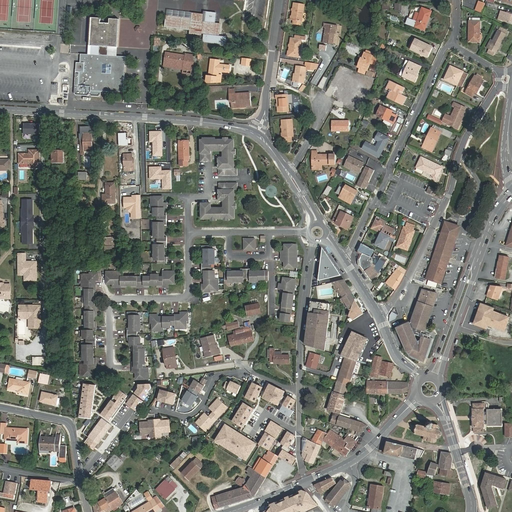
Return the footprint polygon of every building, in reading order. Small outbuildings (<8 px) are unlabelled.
[(478,1),(475,11),(483,13),(486,3),(478,1)] [(300,25),(303,4),(293,2),(290,19),(293,20),(292,24),(300,25)] [(498,5),(488,2),(486,10),(490,11),(491,7),(497,9),(498,5)] [(425,30),(433,11),(422,7),(417,21),(409,17),(407,23),(425,30)] [(170,10),(169,14),(194,18),(195,13),(170,10)] [(511,13),(501,10),(498,19),(511,23),(511,13)] [(194,18),(169,14),(168,26),(193,30),(192,33),(204,35),(204,33),(206,34),(205,42),(222,44),(222,45),(227,46),(228,37),(221,36),(222,24),(217,23),(218,13),(205,11),(205,14),(195,13),(194,18)] [(100,55),(90,54),(81,53),(81,62),(77,62),(75,86),(75,89),(75,94),(77,96),(88,97),(90,95),(92,97),(99,97),(101,95),(101,91),(125,93),(126,75),(122,75),(122,66),(126,66),(127,57),(118,56),(108,56),(109,47),(119,48),(121,19),(110,19),(110,24),(101,23),(101,18),(92,17),(91,46),(101,47),(100,55)] [(478,21),(478,18),(469,17),(469,41),(480,42),(480,21),(478,21)] [(337,28),(337,24),(324,22),(324,26),(327,26),(324,41),(333,43),(335,28),(337,28)] [(489,49),(496,53),(507,32),(500,28),(489,49)] [(304,39),(304,35),(293,34),(293,37),(290,36),(287,53),(297,55),(300,39),(304,39)] [(390,38),(387,46),(397,50),(400,43),(390,38)] [(411,49),(426,57),(431,46),(416,38),(411,49)] [(347,43),(345,52),(358,55),(360,46),(347,43)] [(91,46),(90,54),(100,55),(101,47),(91,46)] [(118,56),(119,48),(109,47),(108,56),(118,56)] [(392,59),(396,52),(388,48),(386,52),(389,54),(388,57),(392,59)] [(186,60),(187,56),(167,52),(165,63),(185,67),(189,67),(190,60),(186,60)] [(360,67),(367,69),(368,70),(374,55),(365,52),(363,58),(362,60),(361,60),(358,66),(360,67)] [(189,67),(185,67),(184,70),(193,72),(195,57),(187,56),(186,60),(190,60),(189,67)] [(211,60),(209,76),(208,76),(207,81),(208,83),(212,83),(220,83),(220,78),(218,78),(219,72),(229,73),(230,68),(220,66),(220,61),(211,60)] [(250,68),(251,61),(243,60),(242,67),(250,68)] [(417,76),(421,66),(409,61),(408,63),(405,62),(400,73),(403,74),(402,76),(416,83),(419,78),(417,76)] [(294,72),(293,81),(303,82),(305,66),(295,64),(294,72)] [(464,72),(453,67),(451,72),(449,71),(445,80),(457,86),(459,82),(464,72)] [(464,72),(459,82),(463,84),(468,74),(464,72)] [(473,97),(475,94),(477,90),(479,91),(484,81),(481,79),(477,77),(475,76),(466,93),(473,97)] [(402,95),(405,88),(390,81),(386,90),(390,91),(387,98),(403,106),(407,97),(402,95)] [(349,82),(342,82),(342,95),(344,95),(344,105),(352,106),(352,100),(364,100),(364,90),(346,90),(346,86),(349,86),(349,82)] [(289,111),(286,94),(276,95),(278,112),(289,111)] [(229,96),(229,103),(232,103),(235,103),(235,108),(251,108),(250,95),(236,96),(229,96)] [(453,107),(456,108),(449,124),(458,128),(461,121),(460,120),(460,118),(461,119),(464,111),(466,108),(455,102),(453,107)] [(395,124),(398,117),(393,114),(394,111),(381,105),(376,116),(395,124)] [(294,135),(292,118),(282,119),(284,136),(294,135)] [(350,131),(349,120),(332,121),(332,131),(350,131)] [(40,124),(24,124),(24,134),(40,134),(40,124)] [(440,135),(449,139),(452,135),(443,130),(436,127),(434,130),(441,133),(440,135)] [(432,128),(426,141),(428,142),(434,130),(432,128)] [(428,142),(426,141),(422,148),(432,153),(440,135),(441,133),(434,130),(428,142)] [(380,158),(389,138),(377,132),(374,140),(377,142),(375,146),(365,142),(362,150),(380,158)] [(93,155),(93,152),(84,152),(83,134),(80,134),(80,155),(93,155)] [(84,152),(93,152),(93,134),(83,134),(84,152)] [(203,140),(202,140),(202,161),(211,162),(211,150),(225,149),(225,159),(219,159),(219,176),(238,176),(238,168),(235,169),(232,169),(232,160),(235,160),(234,155),(234,149),(234,140),(229,140),(224,140),(216,140),(203,140)] [(190,141),(179,142),(180,166),(189,166),(188,162),(190,161),(190,141)] [(334,165),(334,154),(317,154),(317,150),(312,150),(312,171),(321,171),(322,165),(334,165)] [(40,168),(39,151),(29,151),(29,154),(19,154),(19,164),(29,164),(29,168),(40,168)] [(64,152),(52,152),(52,163),(64,163),(64,152)] [(125,171),(135,171),(134,160),(133,160),(132,155),(124,155),(125,171)] [(364,163),(349,156),(344,167),(352,170),(352,169),(355,170),(355,172),(359,173),(364,163)] [(437,180),(443,168),(421,157),(417,167),(432,175),(431,177),(437,180)] [(0,170),(9,171),(9,160),(0,160),(0,170)] [(374,169),(366,166),(357,184),(365,189),(374,169)] [(78,173),(78,179),(79,181),(87,181),(87,173),(78,173)] [(116,183),(107,183),(107,195),(104,195),(104,204),(116,204),(116,183)] [(238,183),(219,183),(219,200),(225,200),(226,209),(211,209),(211,204),(202,204),(202,217),(211,217),(211,219),(212,219),(217,219),(225,219),(230,219),(235,219),(235,209),(235,204),(235,199),(233,199),(232,190),(235,190),(238,190),(238,183)] [(352,205),(358,191),(345,185),(339,199),(352,205)] [(437,197),(439,191),(429,187),(426,193),(437,197)] [(162,197),(152,197),(152,204),(155,204),(155,208),(164,208),(165,208),(165,204),(162,204),(162,197)] [(33,200),(23,200),(23,222),(32,222),(32,217),(33,217),(33,216),(33,200)] [(124,203),(124,218),(134,218),(134,203),(124,203)] [(155,208),(154,208),(154,215),(157,215),(157,219),(167,219),(167,215),(164,215),(164,208),(155,208)] [(350,231),(355,218),(353,217),(354,214),(344,209),(342,212),(341,211),(335,223),(350,231)] [(380,218),(376,216),(371,227),(382,233),(375,246),(385,251),(395,230),(386,225),(387,222),(380,218)] [(167,219),(157,219),(157,223),(154,223),(154,230),(165,230),(164,223),(167,223),(167,219)] [(32,222),(23,222),(23,244),(33,244),(33,228),(33,227),(32,227),(32,222)] [(445,222),(424,284),(436,287),(437,283),(433,281),(434,280),(439,282),(445,262),(440,260),(442,253),(447,255),(454,236),(456,237),(457,235),(457,234),(457,233),(456,232),(458,231),(457,230),(457,229),(457,228),(456,226),(455,225),(454,224),(453,224),(445,222)] [(406,228),(404,227),(397,247),(408,251),(415,231),(413,230),(415,226),(407,224),(406,228)] [(165,230),(154,230),(155,237),(158,237),(158,241),(167,241),(167,237),(165,237),(165,230)] [(456,237),(454,236),(447,255),(442,253),(440,260),(445,262),(439,282),(434,280),(433,281),(437,283),(436,287),(439,288),(456,237)] [(256,240),(245,240),(245,251),(256,251),(256,240)] [(167,241),(158,241),(158,244),(155,244),(155,252),(165,252),(165,244),(167,244),(167,241)] [(378,273),(387,260),(382,256),(374,267),(373,266),(371,266),(370,258),(374,250),(362,243),(358,251),(363,253),(360,259),(360,266),(372,282),(378,273)] [(297,257),(297,245),(296,245),(285,245),(286,253),(282,253),(282,257),(297,257)] [(215,250),(215,246),(205,246),(205,250),(208,250),(209,257),(218,257),(218,250),(215,250)] [(165,252),(155,252),(155,259),(158,259),(158,263),(168,263),(167,259),(165,259),(165,252)] [(328,254),(322,255),(319,281),(342,276),(328,254)] [(218,257),(209,257),(208,264),(205,264),(205,268),(215,268),(215,265),(218,265),(218,257)] [(298,268),(297,257),(282,257),(282,261),(285,261),(286,268),(298,268)] [(501,257),(497,279),(506,281),(510,258),(501,257)] [(26,262),(19,262),(19,272),(27,272),(27,281),(37,281),(37,262),(32,262),(32,263),(30,263),(30,262),(26,262)] [(218,279),(218,272),(215,272),(215,268),(205,268),(205,272),(209,272),(209,279),(214,279),(216,279),(218,279)] [(229,277),(229,282),(237,282),(237,273),(230,273),(230,270),(225,270),(225,277),(229,277)] [(237,282),(244,282),(244,278),(247,278),(247,270),(243,270),(243,273),(237,273),(237,282)] [(251,278),(251,283),(258,283),(258,282),(258,273),(251,273),(251,270),(247,270),(247,278),(251,278)] [(404,275),(399,271),(397,270),(386,283),(395,290),(398,286),(401,280),(404,275)] [(175,271),(163,271),(163,277),(164,287),(168,287),(168,283),(175,283),(175,271)] [(27,272),(19,272),(19,275),(25,275),(25,281),(27,281),(27,272)] [(121,272),(107,272),(107,284),(115,284),(115,287),(122,287),(121,272)] [(125,272),(121,272),(122,287),(130,287),(130,285),(133,285),(133,277),(126,277),(125,272)] [(95,273),(87,273),(87,274),(80,274),(80,283),(82,283),(82,286),(86,286),(95,286),(95,282),(93,282),(93,280),(98,280),(98,273),(95,273)] [(258,273),(258,282),(269,282),(269,273),(258,273)] [(160,274),(152,274),(152,277),(152,285),(153,285),(160,285),(160,287),(164,287),(163,277),(160,277),(160,274)] [(144,277),(133,277),(133,285),(136,285),(136,287),(144,287),(144,277)] [(152,277),(144,277),(144,287),(153,287),(153,285),(152,285),(152,277)] [(295,291),(297,280),(284,278),(283,285),(283,286),(280,286),(280,289),(295,291)] [(218,291),(218,282),(216,282),(216,279),(214,279),(209,279),(203,279),(203,292),(206,292),(211,292),(211,291),(218,291)] [(344,281),(332,284),(335,287),(336,286),(338,290),(337,291),(342,299),(340,301),(342,304),(345,302),(351,312),(355,300),(354,300),(352,297),(347,300),(346,297),(351,294),(349,291),(350,290),(344,281)] [(0,298),(1,299),(10,299),(10,285),(3,285),(2,287),(0,287),(0,286),(0,298)] [(85,286),(85,297),(86,297),(94,297),(94,286),(85,286)] [(504,289),(493,287),(489,297),(499,300),(504,289)] [(294,302),(295,291),(285,290),(284,301),(294,302)] [(435,294),(421,290),(408,323),(411,329),(421,332),(435,294)] [(86,297),(86,308),(93,308),(96,308),(96,300),(94,300),(94,297),(86,297)] [(293,312),(294,302),(284,301),(283,311),(293,312)] [(332,305),(312,303),(306,346),(325,352),(332,305)] [(485,304),(483,303),(476,324),(477,324),(485,304)] [(494,311),(496,308),(485,304),(477,324),(488,328),(490,324),(506,330),(510,317),(494,311)] [(248,317),(256,315),(254,305),(246,307),(248,317)] [(34,306),(20,306),(20,317),(21,317),(21,314),(30,315),(30,318),(32,320),(32,329),(38,329),(38,325),(41,325),(41,306),(36,306),(36,308),(34,308),(34,306)] [(86,308),(86,320),(94,320),(94,317),(96,317),(96,308),(93,308),(86,308)] [(281,322),(291,323),(293,312),(283,311),(281,322)] [(131,323),(141,323),(141,316),(138,316),(138,312),(128,312),(128,316),(131,316),(131,323)] [(175,329),(187,329),(187,321),(188,321),(188,313),(181,313),(181,317),(179,317),(179,316),(175,316),(175,325),(175,329)] [(21,317),(20,317),(20,319),(29,319),(30,320),(30,329),(32,329),(32,320),(30,318),(30,315),(21,314),(21,317)] [(153,331),(164,331),(164,318),(161,318),(161,320),(159,320),(159,315),(151,315),(151,323),(153,323),(153,331)] [(164,328),(172,328),(172,325),(175,325),(175,316),(171,316),(171,318),(164,318),(164,328)] [(231,324),(229,325),(227,325),(228,331),(241,327),(240,326),(239,326),(237,316),(230,318),(231,324)] [(86,320),(86,331),(93,331),(96,331),(96,322),(94,322),(94,320),(86,320)] [(229,336),(232,347),(255,341),(250,322),(245,324),(246,327),(244,328),(244,330),(233,332),(234,335),(229,336)] [(141,331),(141,323),(131,323),(131,331),(128,330),(128,334),(138,334),(138,331),(141,331)] [(407,323),(395,328),(404,349),(406,352),(407,354),(409,355),(411,356),(416,359),(416,357),(417,358),(418,359),(419,359),(420,358),(421,358),(421,357),(422,357),(422,356),(422,355),(423,356),(428,340),(423,339),(424,336),(421,335),(420,338),(418,342),(415,343),(412,335),(413,332),(410,330),(407,323)] [(83,331),(83,338),(86,338),(87,342),(96,342),(96,338),(94,338),(93,331),(86,331),(83,331)] [(138,338),(138,334),(128,334),(128,338),(131,338),(131,345),(141,345),(141,338),(138,338)] [(352,334),(342,357),(345,358),(357,362),(367,340),(352,334)] [(214,336),(201,339),(206,357),(221,353),(220,349),(218,350),(217,347),(216,346),(216,345),(216,344),(214,336)] [(86,345),(83,345),(83,353),(94,353),(94,345),(96,345),(96,342),(87,342),(86,345)] [(25,353),(25,345),(17,344),(16,362),(23,362),(23,353),(25,353)] [(145,357),(145,349),(142,349),(142,345),(133,345),(133,349),(135,349),(135,357),(145,357)] [(174,359),(176,358),(174,349),(164,350),(166,365),(170,365),(170,369),(175,368),(174,359)] [(270,362),(274,362),(278,362),(278,364),(290,364),(290,356),(275,355),(275,349),(270,349),(270,362)] [(310,352),(306,366),(316,369),(320,355),(310,352)] [(83,353),(84,360),(87,360),(87,364),(96,364),(96,360),(94,360),(94,353),(83,353)] [(383,358),(375,356),(371,375),(379,377),(378,378),(390,381),(394,364),(382,362),(383,358)] [(142,364),(145,364),(145,357),(135,357),(135,364),(133,364),(133,368),(142,368),(142,364)] [(45,358),(33,358),(34,366),(45,366),(45,358)] [(345,358),(338,381),(342,382),(342,384),(349,386),(357,362),(345,358)] [(96,364),(81,364),(81,375),(93,375),(93,367),(96,367),(96,364)] [(449,376),(466,378),(466,377),(472,378),(474,367),(450,364),(449,376)] [(490,368),(476,366),(475,381),(488,382),(490,368)] [(137,380),(149,379),(149,368),(142,368),(133,368),(133,370),(133,372),(136,372),(137,380)] [(28,377),(37,379),(38,373),(29,371),(28,377)] [(47,375),(41,374),(39,383),(45,384),(47,375)] [(195,380),(182,401),(192,407),(194,403),(195,400),(196,401),(198,397),(196,396),(198,393),(200,393),(201,390),(202,391),(205,386),(204,386),(207,381),(204,378),(201,384),(195,380)] [(30,383),(11,379),(9,389),(18,391),(18,392),(28,394),(30,383)] [(227,381),(224,387),(238,393),(241,385),(231,380),(230,382),(227,381)] [(342,382),(338,381),(334,393),(346,397),(349,386),(342,384),(342,382)] [(389,393),(388,382),(367,381),(367,392),(367,393),(389,393)] [(409,382),(388,382),(389,393),(391,393),(402,394),(404,393),(406,393),(409,389),(409,382)] [(168,392),(161,391),(158,401),(165,403),(168,392)] [(176,394),(168,392),(165,403),(173,405),(176,394)] [(41,401),(55,405),(55,404),(59,405),(60,399),(57,399),(58,396),(43,393),(41,401)] [(333,416),(331,423),(345,427),(351,429),(354,420),(340,416),(346,397),(334,393),(333,393),(328,410),(334,412),(333,416)] [(196,423),(206,432),(217,420),(228,409),(218,400),(214,404),(214,405),(214,406),(213,406),(210,409),(214,413),(209,418),(205,414),(202,417),(203,418),(202,419),(200,419),(196,423)] [(488,423),(488,426),(495,425),(495,424),(503,424),(503,410),(488,411),(484,411),(484,407),(485,407),(485,404),(483,404),(483,403),(473,403),(473,408),(473,416),(473,419),(473,427),(474,427),(474,432),(483,432),(483,426),(484,426),(484,423),(488,423)] [(114,422),(105,416),(86,441),(96,448),(114,422)] [(151,421),(140,422),(141,433),(150,433),(150,437),(156,436),(162,436),(162,432),(170,432),(170,420),(159,421),(159,419),(151,420),(151,421)] [(293,434),(272,422),(271,421),(267,428),(262,426),(261,428),(260,429),(277,439),(275,441),(285,447),(293,434)] [(7,423),(2,423),(1,434),(5,435),(5,440),(18,441),(18,443),(27,444),(28,430),(7,428),(7,423)] [(416,429),(415,435),(424,437),(424,441),(427,442),(434,443),(435,443),(436,443),(437,442),(437,440),(437,439),(438,440),(439,439),(440,439),(441,438),(442,437),(442,436),(442,434),(441,432),(440,431),(438,429),(439,428),(440,427),(439,426),(428,423),(427,427),(417,425),(416,429)] [(319,430),(312,441),(321,445),(324,440),(333,447),(336,442),(335,441),(339,436),(331,430),(328,434),(319,430)] [(333,447),(346,456),(350,450),(353,453),(363,440),(359,438),(356,441),(347,434),(343,439),(339,436),(335,441),(336,442),(333,447)] [(61,436),(56,435),(56,438),(41,437),(40,450),(60,451),(59,462),(66,462),(67,446),(61,446),(61,436)] [(313,464),(321,445),(312,441),(304,438),(303,442),(302,452),(303,453),(303,455),(304,458),(307,460),(307,462),(313,464)] [(402,457),(420,461),(425,451),(386,441),(379,452),(402,458),(402,457)] [(279,457),(275,454),(270,451),(267,456),(266,455),(263,459),(261,458),(254,469),(267,477),(279,457)] [(184,452),(179,458),(182,461),(187,455),(184,452)] [(452,454),(442,453),(440,468),(442,468),(441,475),(452,477),(453,470),(452,470),(453,459),(452,454)] [(124,462),(115,455),(108,464),(116,471),(124,462)] [(182,461),(179,458),(172,465),(175,468),(182,461)] [(178,475),(181,472),(190,480),(204,466),(196,459),(187,469),(182,464),(175,471),(178,475)] [(432,463),(428,472),(428,473),(433,475),(436,477),(438,469),(438,465),(432,463)] [(231,469),(228,466),(223,472),(225,474),(226,473),(230,476),(234,470),(232,468),(231,469)] [(254,469),(250,467),(248,471),(250,472),(248,475),(252,477),(245,487),(212,498),(216,509),(255,497),(267,477),(254,469)] [(432,481),(433,477),(433,475),(428,473),(419,471),(418,477),(432,481)] [(222,473),(215,482),(221,487),(228,478),(222,473)] [(485,474),(481,487),(488,509),(497,506),(491,487),(492,485),(503,489),(506,480),(485,474)] [(246,481),(240,477),(237,482),(243,486),(246,481)] [(320,484),(325,491),(337,484),(333,479),(320,484)] [(332,506),(335,507),(351,486),(351,485),(343,479),(326,501),(328,503),(332,507),(332,506)] [(51,492),(51,482),(33,480),(32,491),(40,491),(39,503),(47,503),(48,492),(51,492)] [(166,499),(178,486),(173,481),(169,484),(166,481),(157,490),(166,499)] [(212,485),(207,481),(202,487),(207,491),(212,485)] [(17,484),(7,482),(5,494),(0,492),(0,496),(13,499),(17,484)] [(436,482),(431,483),(430,490),(434,491),(434,492),(449,495),(451,485),(436,482)] [(315,486),(321,495),(325,491),(320,484),(315,486)] [(371,511),(381,511),(382,510),(381,510),(384,487),(372,485),(368,508),(372,509),(371,511)] [(102,493),(98,486),(93,489),(98,498),(103,495),(102,493)] [(104,491),(102,493),(103,495),(106,499),(113,511),(114,511),(118,510),(116,508),(123,504),(114,489),(106,494),(104,491)] [(278,505),(274,507),(268,509),(265,511),(306,511),(318,507),(315,503),(312,504),(310,498),(311,497),(308,493),(304,492),(302,492),(302,494),(299,496),(298,494),(293,496),(293,498),(290,500),(286,502),(285,499),(277,503),(278,505)] [(95,511),(109,511),(112,510),(106,499),(93,506),(95,511)] [(136,511),(154,511),(156,511),(160,509),(154,500),(136,511)]
